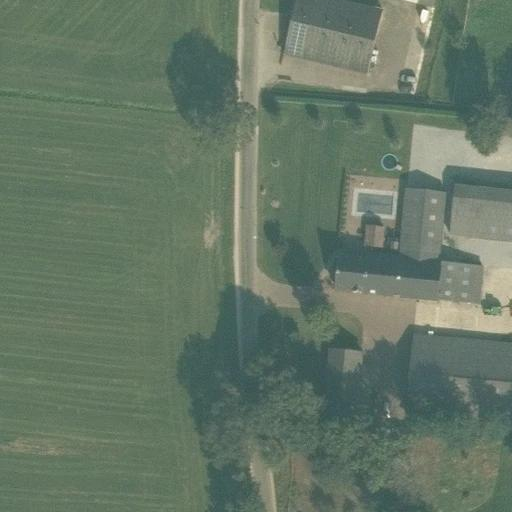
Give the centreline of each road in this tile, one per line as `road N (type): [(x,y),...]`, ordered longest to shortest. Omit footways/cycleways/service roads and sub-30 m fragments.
road 1 (unclassified): [(267,511),(245,297),(248,0)]
road 2 (track): [(242,105),(0,78)]
